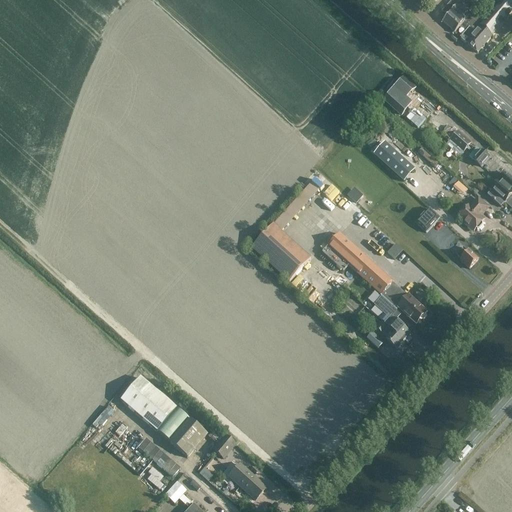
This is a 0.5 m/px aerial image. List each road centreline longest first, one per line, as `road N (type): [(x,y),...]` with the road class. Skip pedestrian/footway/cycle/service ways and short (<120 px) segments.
road 1 (tertiary): [(301,511),(511,278)]
road 2 (unknown): [(470,323),(415,276),(386,268),(332,213),(312,215),(301,236),(306,254)]
road 3 (secondary): [(410,511),(511,398)]
road 4 (unclassified): [(511,93),(402,0)]
road 5 (unknown): [(214,511),(121,416)]
